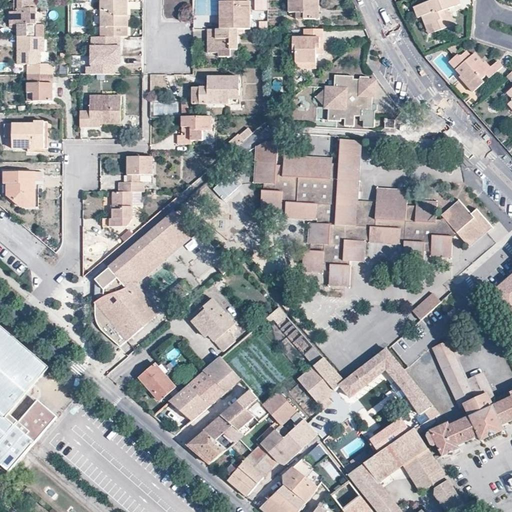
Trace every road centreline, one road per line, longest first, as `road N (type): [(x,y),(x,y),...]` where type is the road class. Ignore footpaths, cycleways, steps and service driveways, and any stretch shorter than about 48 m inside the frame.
road 1 (residential): [(136,147),(72,148),(72,257),(18,319)]
road 2 (tertiary): [(511,185),(417,76),(373,0)]
road 3 (tertiary): [(18,319),(170,449)]
